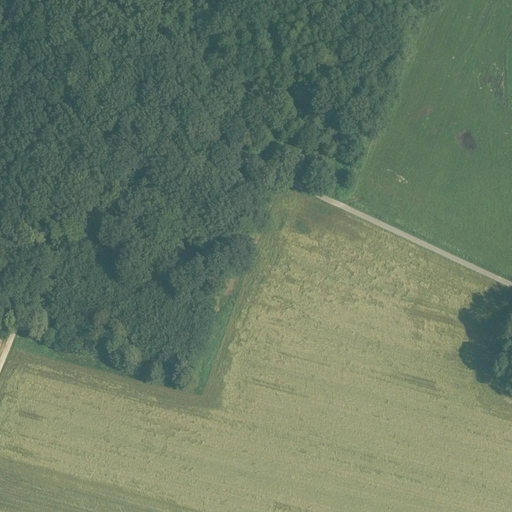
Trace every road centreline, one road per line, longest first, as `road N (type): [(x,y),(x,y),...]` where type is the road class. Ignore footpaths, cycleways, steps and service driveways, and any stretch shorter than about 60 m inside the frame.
road 1 (track): [(511,289),(151,117)]
road 2 (track): [(0,371),(112,96)]
